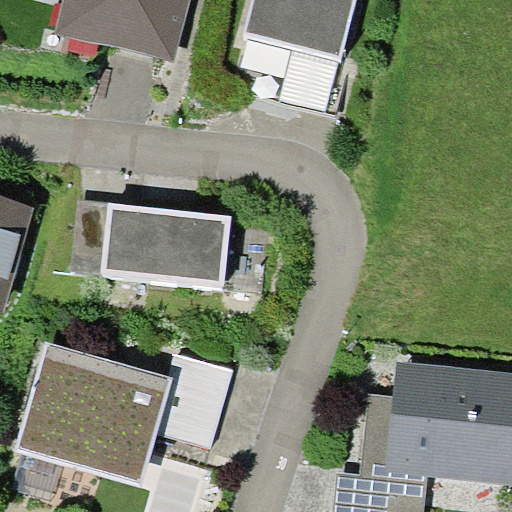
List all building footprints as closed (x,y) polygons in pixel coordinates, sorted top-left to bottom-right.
[(184,0),(70,0),(62,33),(169,61),(184,0)] [(350,0),(249,0),(240,40),(334,64),(350,0)] [(0,315),(29,222),(0,213),(0,315)] [(221,224),(98,213),(92,281),(215,292),(221,224)] [(159,394),(40,356),(7,458),(127,495),(159,394)] [(511,450),(511,376),(399,366),(390,461),(510,473),(511,450)]
